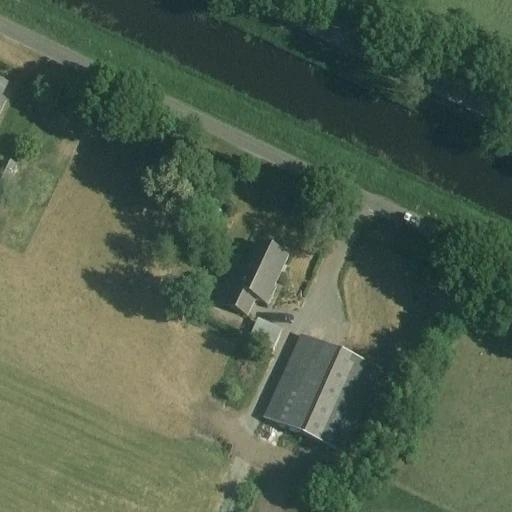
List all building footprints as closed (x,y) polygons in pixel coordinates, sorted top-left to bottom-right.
[(0,200),(3,202),(18,168),(0,159),(0,200)] [(183,245),(202,255),(222,214),(203,205),(183,245)] [(273,290),(287,261),(257,246),(241,278),(238,277),(223,306),(248,318),(256,301),(269,307),(276,291),(273,290)] [(275,366),(282,344),(254,336),(248,359),(275,366)] [(347,457),(383,373),(302,337),(265,421),(347,457)] [(204,359),(216,362),(220,346),(208,343),(204,359)]
